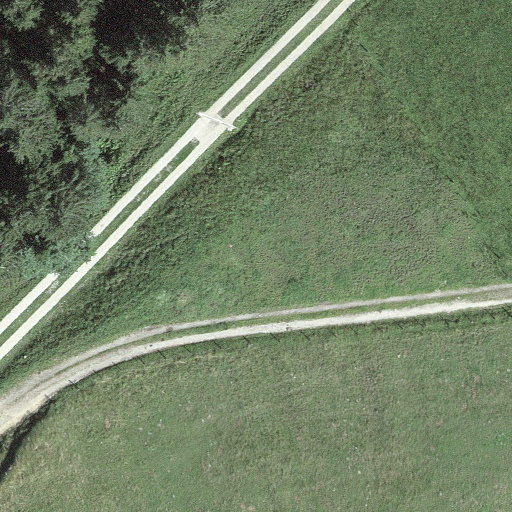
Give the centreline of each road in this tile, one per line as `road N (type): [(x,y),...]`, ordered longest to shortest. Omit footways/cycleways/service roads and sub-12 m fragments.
road 1 (track): [(0,415),(80,364),(190,331),(511,291)]
road 2 (track): [(333,0),(0,339)]
